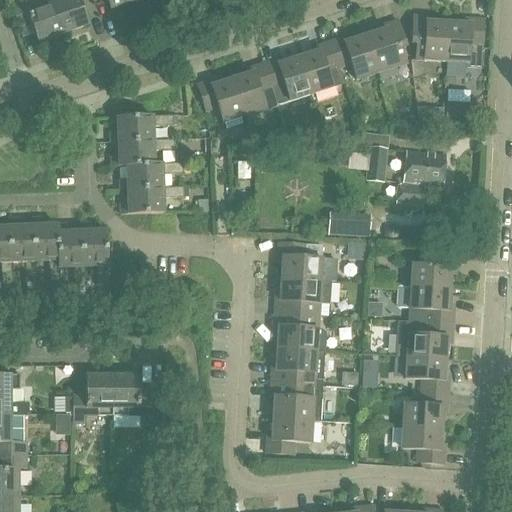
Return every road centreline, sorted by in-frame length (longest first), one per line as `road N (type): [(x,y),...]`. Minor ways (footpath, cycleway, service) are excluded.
road 1 (residential): [(487,492),(249,491),(238,474),(245,251),(128,241),(110,223),(95,200),(86,84)]
road 2 (residential): [(198,511),(184,385),(165,359),(0,360)]
road 3 (residential): [(86,84),(360,0)]
road 4 (residential): [(494,381),(509,118)]
